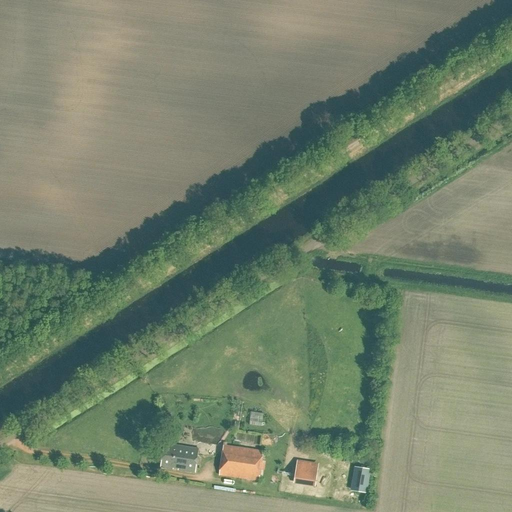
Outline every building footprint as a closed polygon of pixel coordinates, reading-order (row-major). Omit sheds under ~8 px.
[(250,411),(249,424),(261,425),(262,413),(250,411)] [(218,442),(219,429),(194,427),(193,440),(218,442)] [(178,470),(195,473),(199,449),(175,446),(174,451),(164,449),(165,443),(164,442),(160,467),(173,470),(173,469),(178,469),(178,470)] [(257,481),(261,452),(221,446),(217,476),(257,481)] [(315,467),(296,464),(293,483),(313,486),(315,467)] [(366,493),(370,468),(353,466),(350,490),(366,493)]
